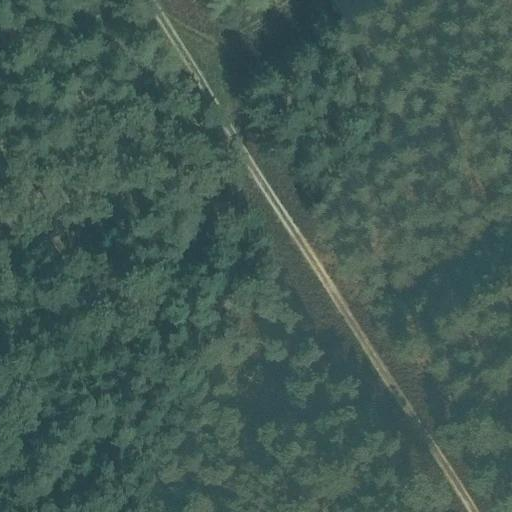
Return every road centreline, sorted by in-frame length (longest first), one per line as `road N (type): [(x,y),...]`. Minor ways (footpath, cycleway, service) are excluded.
road 1 (track): [(159,0),(481,511)]
road 2 (track): [(199,64),(303,0)]
